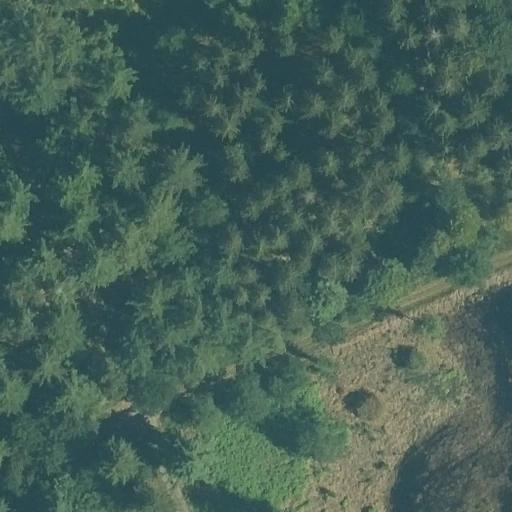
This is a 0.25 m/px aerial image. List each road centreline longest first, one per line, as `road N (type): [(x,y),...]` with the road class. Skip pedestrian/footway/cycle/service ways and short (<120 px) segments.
road 1 (track): [(511,261),(0,466)]
road 2 (unclassified): [(181,511),(0,100)]
